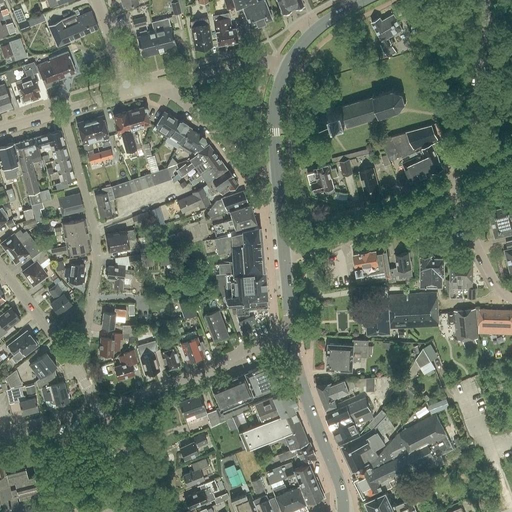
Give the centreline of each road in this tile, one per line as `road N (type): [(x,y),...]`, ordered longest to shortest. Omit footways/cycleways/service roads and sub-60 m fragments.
road 1 (residential): [(61,111),(95,226),(97,261),(77,365)]
road 2 (residential): [(290,330),(99,411)]
road 3 (primary): [(342,511),(290,330)]
road 4 (residential): [(284,255),(380,223),(452,182)]
road 5 (residential): [(463,173),(487,0)]
road 6 (residential): [(275,172),(249,173),(164,82)]
road 7 (residential): [(511,296),(485,271),(452,182)]
road 8 (unclassified): [(164,82),(259,60),(284,70)]
road 9 (residential): [(77,365),(0,268)]
